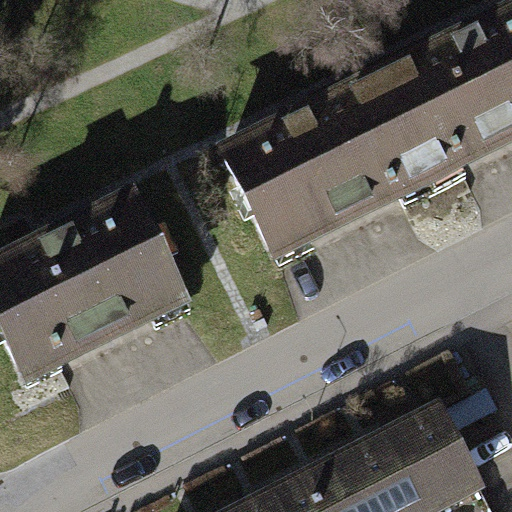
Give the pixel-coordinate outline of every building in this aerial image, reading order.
[(511,25),(391,87),(443,191),(511,155),(511,25)] [(391,87),(234,166),(286,270),(443,191),(391,87)] [(139,204),(0,274),(0,317),(35,386),(192,307),(139,204)] [(442,395),(386,425),(431,511),(435,511),(488,484),(442,395)] [(431,511),(386,425),(330,454),(360,511),(431,511)] [(360,511),(330,454),(274,483),(289,511),(360,511)] [(289,511),(274,483),(218,511),(289,511)]
